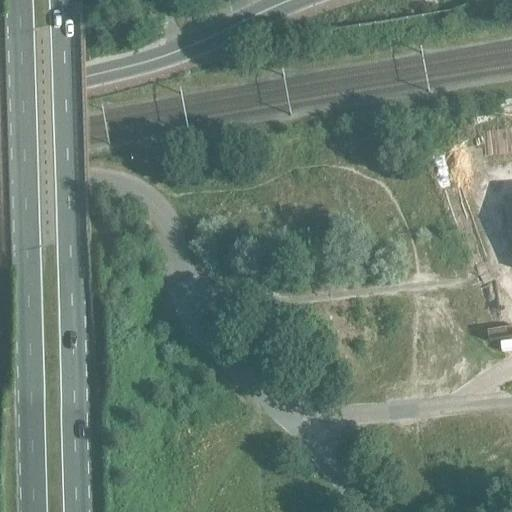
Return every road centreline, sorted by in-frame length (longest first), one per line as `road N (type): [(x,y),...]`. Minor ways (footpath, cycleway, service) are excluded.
road 1 (primary): [(20,0),(34,511)]
road 2 (primary): [(76,511),(64,0)]
road 3 (unclassified): [(360,511),(298,425),(203,329),(150,203),(112,183)]
road 4 (residential): [(0,96),(170,55),(294,0)]
